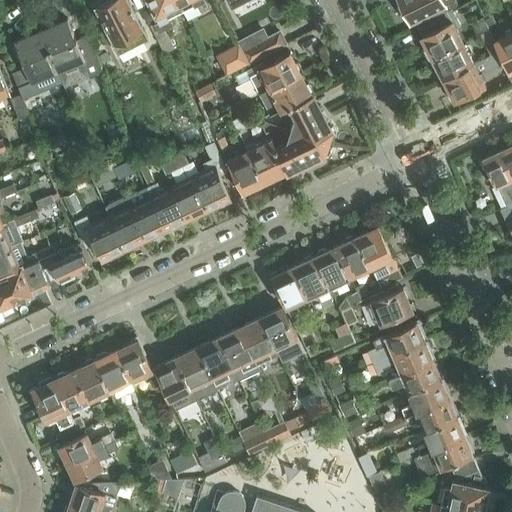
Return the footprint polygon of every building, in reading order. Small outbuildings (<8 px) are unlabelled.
[(128,0),(108,0),(95,7),(118,52),(147,37),(128,0)] [(182,10),(176,0),(149,0),(160,20),(150,25),(164,52),(173,47),(164,29),(173,25),(169,16),(182,10)] [(176,0),(182,10),(197,2),(207,23),(214,20),(213,15),(205,0),(176,0)] [(457,0),(400,0),(403,6),(405,5),(414,22),(457,0)] [(453,9),(451,10),(421,26),(426,37),(424,38),(428,47),(426,48),(432,61),(465,44),(456,28),(461,25),(453,9)] [(484,17),(476,23),(490,42),(498,37),(484,17)] [(67,18),(41,29),(58,71),(74,64),(81,81),(104,71),(89,33),(76,39),(67,18)] [(58,71),(41,29),(14,40),(25,67),(12,73),(21,94),(10,98),(19,119),(30,114),(23,98),(38,92),(33,81),(58,71)] [(280,31),(244,50),(250,63),(287,44),(280,31)] [(510,71),(511,70),(511,33),(496,41),(510,71)] [(240,43),(230,48),(240,68),(250,63),(240,43)] [(465,44),(432,61),(438,72),(441,71),(446,80),(475,65),(475,64),(465,44)] [(230,48),(220,54),(230,73),(240,68),(230,48)] [(268,88),(269,90),(302,73),(301,71),(302,67),(300,63),(296,62),(291,51),(264,65),(263,61),(236,75),(248,98),(268,88)] [(475,65),(446,80),(450,88),(447,90),(452,100),(455,99),(456,101),(486,85),(479,72),(490,66),(491,69),(502,63),(497,52),(475,64),(475,65)] [(0,98),(2,97),(1,95),(9,92),(0,69),(0,98)] [(289,106),(312,94),(312,92),(313,89),(311,84),(307,83),(302,73),(269,90),(272,97),(264,102),(270,113),(279,109),(280,111),(289,106)] [(210,83),(196,90),(201,100),(215,93),(210,83)] [(329,125),(312,94),(289,106),(293,115),(297,116),(291,130),(332,144),(336,133),(332,127),(329,125)] [(328,154),(332,144),(291,130),(287,144),(284,142),(276,146),(288,171),(318,156),(322,157),(328,154)] [(144,133),(132,145),(143,157),(155,145),(144,133)] [(38,136),(23,142),(26,150),(42,144),(38,136)] [(225,136),(218,139),(224,150),(230,147),(225,136)] [(285,172),(288,171),(276,146),(271,138),(249,148),(266,181),(275,177),(278,178),(283,175),(285,172)] [(214,141),(206,145),(215,164),(194,174),(210,208),(212,206),(215,207),(220,205),(221,202),(231,198),(220,174),(228,170),(214,141)] [(511,144),(502,149),(511,169),(511,144)] [(262,183),(266,181),(249,148),(227,158),(243,192),(253,187),(256,188),(261,186),(262,183)] [(511,169),(502,149),(484,158),(487,165),(490,164),(509,205),(507,206),(511,215),(511,169)] [(132,160),(121,165),(125,174),(136,168),(132,160)] [(170,160),(163,164),(170,178),(177,175),(170,160)] [(90,172),(93,180),(105,174),(101,167),(90,172)] [(187,219),(188,218),(172,184),(162,189),(158,180),(154,182),(148,169),(141,172),(148,185),(168,228),(177,223),(180,224),(186,222),(187,219)] [(194,174),(172,184),(188,218),(198,213),(201,214),(207,211),(208,209),(210,208),(194,174)] [(0,197),(16,191),(12,183),(0,188),(0,197)] [(127,195),(128,195),(148,237),(151,236),(154,237),(159,234),(160,232),(168,228),(148,185),(127,195)] [(76,192),(66,196),(73,212),(83,207),(76,192)] [(54,193),(33,201),(36,209),(36,208),(56,200),(54,193)] [(110,213),(126,248),(129,246),(132,247),(137,245),(138,242),(148,237),(128,195),(123,195),(109,202),(106,206),(110,213)] [(36,208),(36,209),(14,218),(17,225),(40,216),(36,208)] [(123,249),(126,248),(110,213),(91,222),(88,215),(76,220),(88,245),(96,241),(104,258),(115,253),(118,254),(122,252),(123,249)] [(0,249),(13,245),(3,222),(0,223),(0,249)] [(378,225),(357,236),(371,266),(372,265),(379,279),(382,286),(403,276),(395,260),(378,225)] [(336,245),(350,276),(371,266),(357,236),(336,245)] [(81,241),(57,252),(56,252),(59,258),(51,262),(59,279),(63,277),(66,278),(71,275),(73,272),(91,263),(81,241)] [(0,275),(22,267),(13,245),(0,249),(0,275)] [(36,261),(40,259),(56,252),(57,252),(54,245),(33,254),(36,261)] [(336,245),(315,255),(329,286),(350,276),(336,245)] [(315,255),(295,265),(309,295),(329,286),(315,255)] [(36,261),(22,267),(0,275),(0,304),(5,303),(5,304),(13,301),(12,299),(50,283),(40,259),(36,261)] [(273,276),(287,304),(289,310),(298,306),(296,301),(309,295),(295,265),(273,276)] [(373,290),(382,286),(379,279),(370,283),(373,290)] [(369,301),(368,302),(378,324),(415,308),(413,303),(411,304),(402,282),(367,298),(369,301)] [(283,306),(261,316),(276,347),(298,337),(283,306)] [(276,347),(261,316),(240,326),(255,357),(276,347)] [(426,340),(417,320),(374,338),(377,346),(369,349),(374,361),(426,340)] [(219,336),(239,378),(240,380),(261,369),(255,357),(240,326),(219,336)] [(351,330),(352,332),(356,341),(365,337),(360,327),(351,330)] [(336,338),(340,348),(356,341),(352,332),(336,338)] [(134,341),(118,348),(133,380),(146,374),(148,376),(156,372),(139,336),(133,338),(134,341)] [(198,346),(213,377),(219,387),(239,378),(219,336),(198,346)] [(387,370),(390,377),(434,359),(426,340),(374,361),(379,374),(387,370)] [(177,356),(192,387),(213,377),(198,346),(177,356)] [(97,358),(112,390),(133,380),(118,348),(110,352),(106,351),(101,354),(99,357),(97,358)] [(338,353),(323,360),(326,366),(340,360),(338,353)] [(198,399),(192,387),(177,356),(157,365),(177,409),(198,399)] [(291,357),(283,361),(291,377),(299,373),(291,357)] [(75,368),(90,400),(112,390),(97,358),(93,358),(86,360),(85,364),(75,368)] [(442,378),(434,359),(390,377),(394,387),(405,382),(409,392),(442,378)] [(55,378),(70,409),(90,400),(75,368),(68,372),(65,371),(59,374),(57,377),(55,378)] [(329,380),(336,394),(343,391),(336,377),(329,380)] [(74,419),(70,409),(55,378),(31,389),(35,397),(38,396),(51,424),(59,420),(63,427),(64,427),(67,433),(79,428),(74,419)] [(414,404),(403,408),(406,415),(449,397),(442,378),(409,392),(414,404)] [(449,397),(406,415),(385,424),(389,433),(407,425),(421,420),(425,430),(458,416),(449,397)] [(351,403),(342,407),(347,418),(356,414),(351,403)] [(287,422),(291,430),(311,421),(307,413),(287,422)] [(81,415),(74,419),(79,428),(85,425),(81,415)] [(419,446),(422,453),(465,435),(458,416),(425,430),(429,441),(419,446)] [(292,434),(286,421),(265,431),(271,444),(292,434)] [(66,455),(69,462),(116,440),(112,431),(92,441),(88,432),(61,445),(61,446),(60,450),(63,455),(66,455)] [(465,435),(422,453),(414,456),(422,475),(473,454),(465,435)] [(237,451),(245,447),(240,437),(232,441),(237,451)] [(116,440),(69,462),(72,469),(71,473),(73,478),(76,478),(77,479),(104,466),(99,458),(120,448),(116,440)] [(228,461),(224,453),(203,463),(207,471),(228,461)] [(368,453),(365,455),(360,457),(368,475),(376,472),(368,453)] [(199,463),(195,455),(173,465),(177,473),(199,463)] [(164,458),(148,465),(154,479),(173,478),(164,458)] [(475,458),(453,467),(457,476),(462,477),(480,469),(475,458)] [(370,480),(376,494),(387,490),(381,475),(370,480)] [(446,486),(442,503),(482,511),(483,511),(484,509),(487,510),(490,498),(487,498),(489,486),(487,486),(488,482),(487,478),(475,476),(474,483),(453,479),(452,488),(446,486)] [(74,482),(67,502),(96,511),(111,511),(122,480),(91,481),(89,487),(74,482)] [(169,484),(167,490),(177,494),(179,487),(169,484)] [(314,511),(258,493),(251,511),(247,511),(245,511),(246,507),(247,503),(246,500),(245,496),(243,493),(241,491),(238,489),(234,489),(230,489),(227,490),(224,492),(222,496),(220,498),(215,511),(314,511)] [(64,511),(96,511),(67,502),(64,511)] [(482,511),(442,503),(440,511),(482,511)]
